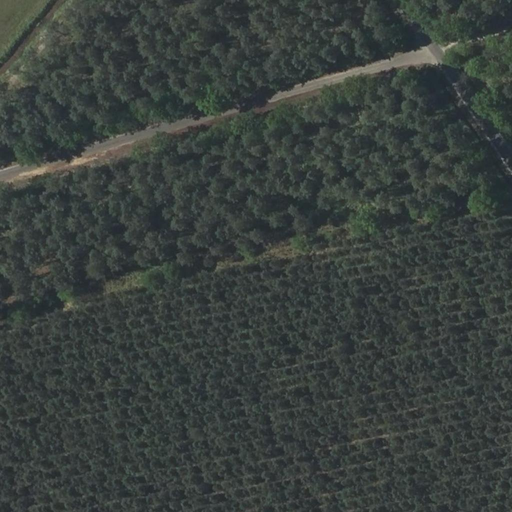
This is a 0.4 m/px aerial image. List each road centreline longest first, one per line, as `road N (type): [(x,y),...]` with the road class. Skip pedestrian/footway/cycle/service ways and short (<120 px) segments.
road 1 (unclassified): [(0,177),(438,51)]
road 2 (tertiary): [(511,157),(438,51)]
